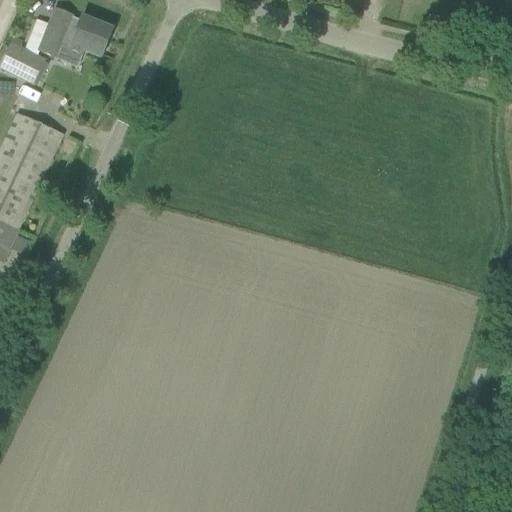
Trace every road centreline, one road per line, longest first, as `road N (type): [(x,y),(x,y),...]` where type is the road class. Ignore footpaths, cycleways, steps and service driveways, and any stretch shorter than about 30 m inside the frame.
road 1 (residential): [(511,75),(446,67),(212,0)]
road 2 (unclassified): [(0,385),(100,168)]
road 3 (residential): [(100,168),(181,0)]
road 4 (residential): [(471,511),(511,382)]
